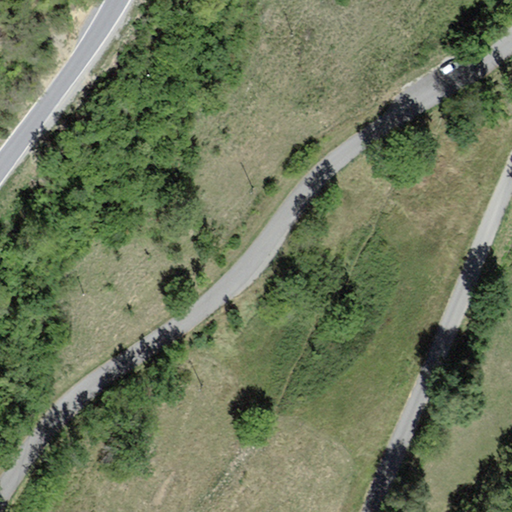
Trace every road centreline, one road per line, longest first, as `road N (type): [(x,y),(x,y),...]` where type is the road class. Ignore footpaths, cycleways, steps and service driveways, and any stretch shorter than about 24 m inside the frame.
road 1 (unclassified): [(511,33),(334,157),(215,293),(63,397),(0,489)]
road 2 (unclassified): [(369,511),(511,167)]
road 3 (unclassified): [(0,165),(118,0)]
